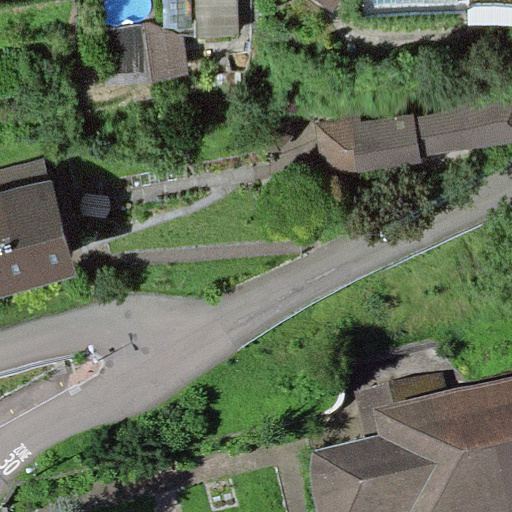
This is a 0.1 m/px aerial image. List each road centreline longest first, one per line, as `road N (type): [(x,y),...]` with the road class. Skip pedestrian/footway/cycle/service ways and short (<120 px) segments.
road 1 (residential): [(204,345),(330,268),(511,174)]
road 2 (residential): [(0,469),(48,429),(204,345)]
road 3 (residential): [(0,348),(126,317),(204,345)]
